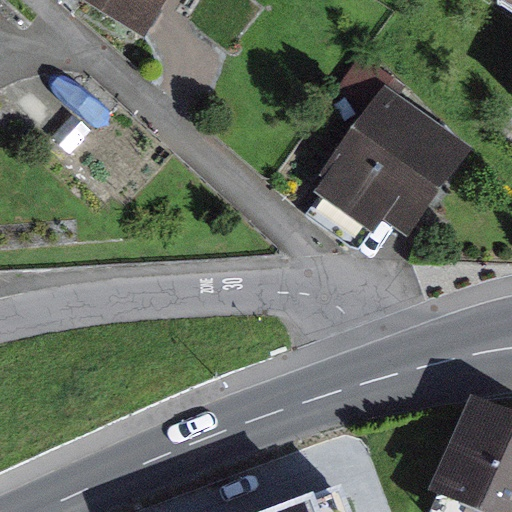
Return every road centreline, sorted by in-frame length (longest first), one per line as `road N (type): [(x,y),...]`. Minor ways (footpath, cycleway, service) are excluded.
road 1 (residential): [(39,0),(283,227),(329,294)]
road 2 (secondary): [(377,376),(183,447),(39,511)]
road 3 (residential): [(0,321),(203,294),(329,294)]
road 4 (secondary): [(511,346),(377,376)]
